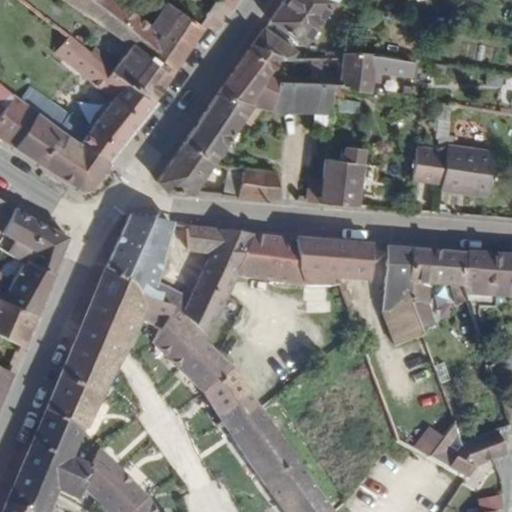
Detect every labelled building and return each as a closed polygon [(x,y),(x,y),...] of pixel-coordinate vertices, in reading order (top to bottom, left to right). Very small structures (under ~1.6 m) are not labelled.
[(55,0),(131,55),(168,83),(201,37),(176,19),(172,21),(167,17),(162,18),(150,34),(105,0),(55,0)] [(329,5),(320,0),(295,0),(273,30),(302,52),(335,8),(329,5)] [(296,59),(267,37),(255,53),(280,67),(289,72),(296,59)] [(83,155),(106,174),(154,114),(150,108),(113,79),(108,76),(87,60),(67,43),(55,60),(115,109),(83,155)] [(93,52),(87,60),(108,76),(112,69),(93,52)] [(280,67),(255,53),(244,68),(221,102),(262,116),(275,119),(279,91),(268,86),(280,67)] [(113,79),(150,108),(168,83),(131,55),(113,79)] [(417,84),(419,68),(354,58),(346,59),(345,65),(343,86),(335,85),(333,93),(336,95),(373,100),(375,89),(382,89),(384,80),(417,84)] [(329,60),(329,68),(345,65),(346,59),(329,60)] [(0,87),(0,147),(14,158),(40,120),(0,87)] [(333,93),(279,91),(275,119),(334,119),(336,95),(333,93)] [(407,105),(373,100),(372,106),(405,112),(407,105)] [(262,116),(221,102),(187,152),(205,163),(218,168),(222,170),(244,131),(254,133),(262,116)] [(40,120),(14,158),(79,201),(89,201),(106,174),(83,155),(40,120)] [(205,163),(187,152),(162,189),(170,201),(196,203),(218,168),(205,163)] [(418,189),(444,192),(448,159),(421,157),(418,189)] [(444,192),(443,199),(491,205),(496,164),(448,157),(448,159),(444,192)] [(367,161),(330,158),(326,188),(323,212),(363,215),(364,207),(365,179),(367,161)] [(279,178),(230,171),(227,197),(218,198),(216,204),(285,209),(279,178)] [(376,179),(365,179),(364,207),(372,209),(376,179)] [(311,188),(309,211),(323,212),(326,188),(311,188)] [(0,244),(0,253),(51,285),(69,244),(6,209),(0,217),(0,230),(7,235),(0,244)] [(178,232),(131,224),(108,279),(171,317),(178,319),(203,345),(238,284),(260,245),(189,234),(187,255),(213,261),(189,306),(156,292),(178,232)] [(260,245),(238,284),(310,292),(303,273),(299,251),(260,245)] [(303,273),(310,292),(337,294),(337,287),(347,287),(348,279),(373,281),(374,273),(374,257),(299,251),(303,273)] [(36,320),(51,285),(0,253),(0,265),(20,281),(18,286),(9,301),(36,320)] [(389,273),(390,258),(374,257),(374,273),(389,273)] [(410,313),(415,260),(390,258),(389,273),(385,321),(410,313)] [(482,314),(466,264),(415,260),(410,313),(420,336),(433,330),(427,317),(429,296),(458,298),(472,318),(482,314)] [(511,267),(466,264),(482,314),(492,345),(495,343),(489,327),(489,319),(504,320),(505,311),(511,312),(511,311),(511,267)] [(0,294),(2,296),(9,301),(18,286),(6,278),(0,285),(0,294)] [(333,511),(251,396),(171,317),(108,279),(50,415),(87,434),(120,356),(127,357),(138,332),(158,339),(153,353),(202,399),(197,404),(218,430),(224,427),(285,511),(333,511)] [(0,338),(23,351),(36,320),(9,301),(2,296),(0,300),(0,338)] [(423,342),(420,336),(410,313),(385,321),(399,354),(423,342)] [(0,403),(11,378),(0,372),(0,403)] [(87,434),(50,415),(11,509),(18,511),(53,511),(61,496),(82,505),(84,500),(92,478),(72,469),(87,434)] [(458,419),(436,461),(470,482),(478,470),(511,458),(511,449),(505,435),(472,450),(458,419)] [(511,419),(502,424),(505,435),(511,431),(511,419)] [(152,511),(100,458),(92,478),(84,500),(95,511),(152,511)]
